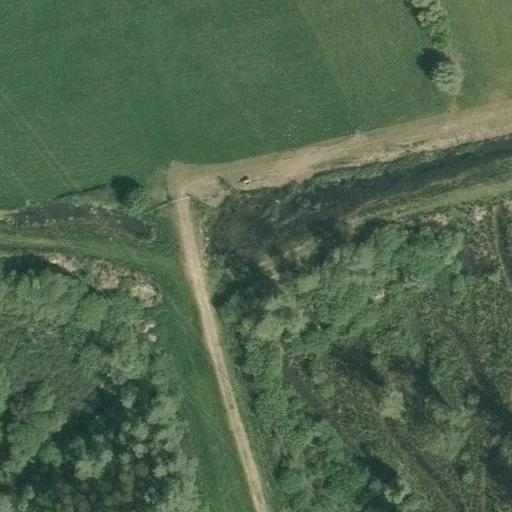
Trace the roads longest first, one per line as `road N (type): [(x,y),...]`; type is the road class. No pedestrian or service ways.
road 1 (track): [(0,239),(141,253),(202,281),(401,210),(511,183)]
road 2 (track): [(179,192),(261,511)]
